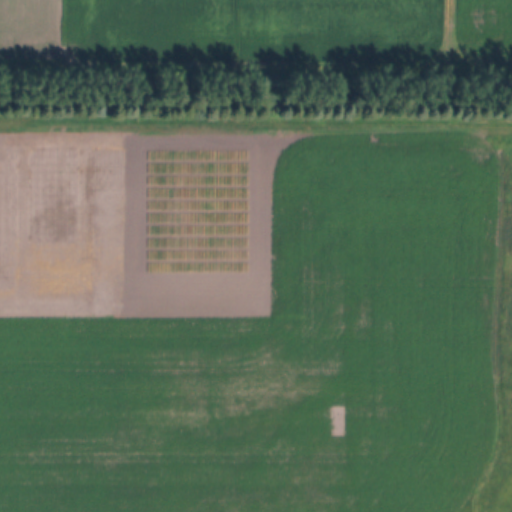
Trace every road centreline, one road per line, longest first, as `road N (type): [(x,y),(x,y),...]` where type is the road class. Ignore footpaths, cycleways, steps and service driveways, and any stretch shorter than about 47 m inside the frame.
road 1 (track): [(511,328),(362,333),(322,345),(65,344),(34,357),(0,356)]
road 2 (track): [(0,62),(511,67)]
road 3 (track): [(0,122),(511,124)]
